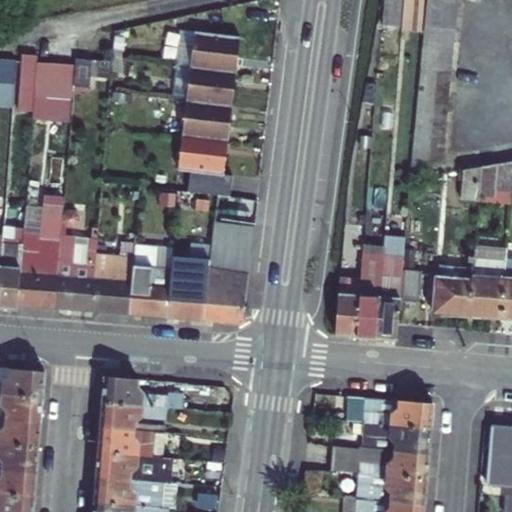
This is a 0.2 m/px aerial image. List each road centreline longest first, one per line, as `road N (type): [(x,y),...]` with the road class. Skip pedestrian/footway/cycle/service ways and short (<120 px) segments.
road 1 (primary): [(279,355),(333,0)]
road 2 (primary): [(310,0),(273,283),(279,355)]
road 3 (residential): [(76,339),(279,355)]
road 4 (residential): [(279,355),(463,369)]
road 5 (residential): [(76,339),(60,511)]
road 6 (primary): [(279,355),(258,508)]
road 7 (residential): [(463,369),(450,511)]
road 8 (residential): [(487,0),(485,87),(498,115),(511,122)]
